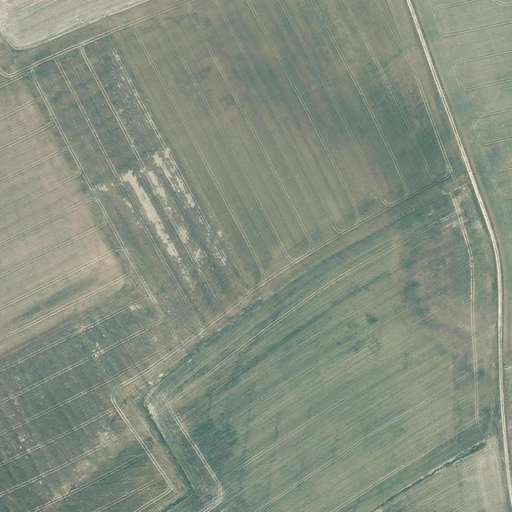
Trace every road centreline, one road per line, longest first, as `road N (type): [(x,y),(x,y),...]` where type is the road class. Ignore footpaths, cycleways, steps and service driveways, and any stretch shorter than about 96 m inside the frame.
road 1 (track): [(407,0),(495,245),(511,499)]
road 2 (track): [(144,0),(28,46),(0,32)]
